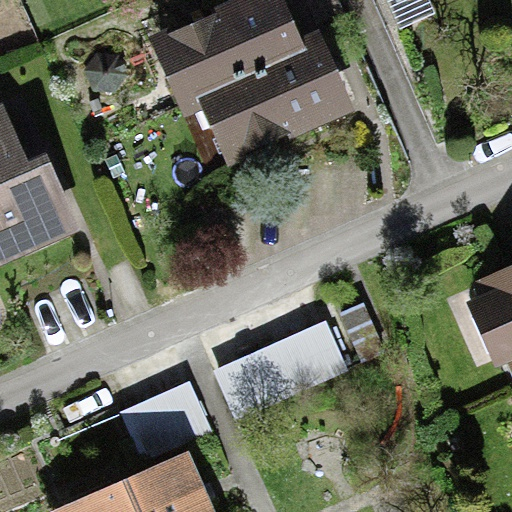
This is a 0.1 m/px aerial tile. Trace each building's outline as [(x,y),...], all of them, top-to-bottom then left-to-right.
[(316,45),(297,53),(297,52),(272,0),(254,0),(161,43),(171,64),(184,70),(192,89),(195,95),(196,98),(215,90),(216,91),(221,103),(228,119),(223,132),(232,153),(342,104),(316,45)] [(0,121),(0,254),(68,224),(50,185),(41,166),(23,174),(20,168),(0,121)] [(511,276),(485,289),(511,350),(511,276)] [(384,351),(363,304),(341,313),(362,361),(384,351)] [(236,417),(345,369),(327,330),(219,379),(236,417)] [(125,420),(143,458),(209,429),(193,390),(125,420)] [(205,511),(195,487),(183,461),(72,510),(73,511),(205,511)]
